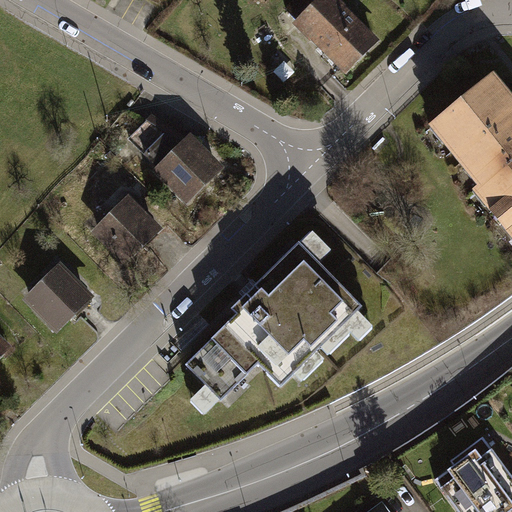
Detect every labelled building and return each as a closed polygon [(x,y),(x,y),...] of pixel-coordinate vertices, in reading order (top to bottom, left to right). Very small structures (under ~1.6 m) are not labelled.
[(328,0),(298,30),(346,77),(382,41),(339,0),(328,0)] [(511,109),(490,81),(425,130),(472,191),(511,160),(511,109)] [(160,176),(199,212),(232,176),(193,140),(160,176)] [(511,160),(472,191),(511,243),(511,160)] [(88,244),(118,271),(155,230),(126,203),(88,244)] [(243,303),(174,366),(219,415),(258,379),(277,400),(323,358),(329,365),(351,346),(361,357),(382,338),(324,275),(339,262),(308,228),(235,295),(243,303)] [(11,261),(0,267),(0,289),(8,302),(28,290),(11,261)] [(20,301),(50,334),(90,297),(60,265),(20,301)] [(0,325),(0,355),(15,340),(0,325)] [(434,482),(456,511),(511,511),(511,481),(483,442),(452,465),(454,468),(434,482)]
